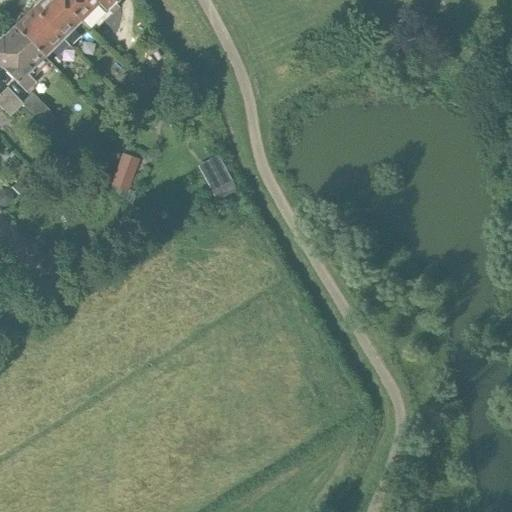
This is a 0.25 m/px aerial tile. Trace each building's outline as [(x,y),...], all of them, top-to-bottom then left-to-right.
[(80,19),(60,0),(40,0),(32,8),(62,38),(80,19)] [(60,0),(80,19),(97,3),(106,12),(116,2),(113,0),(60,0)] [(62,38),(32,8),(14,26),(44,56),(62,38)] [(44,56),(14,26),(3,37),(2,36),(0,38),(0,66),(25,91),(35,81),(27,72),(44,56)] [(0,105),(11,116),(22,104),(23,103),(8,88),(0,96),(0,95),(0,105)] [(153,99),(146,92),(139,99),(146,106),(153,99)] [(23,103),(22,104),(29,111),(46,128),(57,118),(32,93),(23,103)] [(20,196),(38,178),(30,170),(12,188),(20,196)] [(128,193),(133,180),(116,173),(111,187),(128,193)] [(13,195),(8,190),(1,190),(0,190),(0,206),(0,207),(7,207),(13,202),(13,195)]
